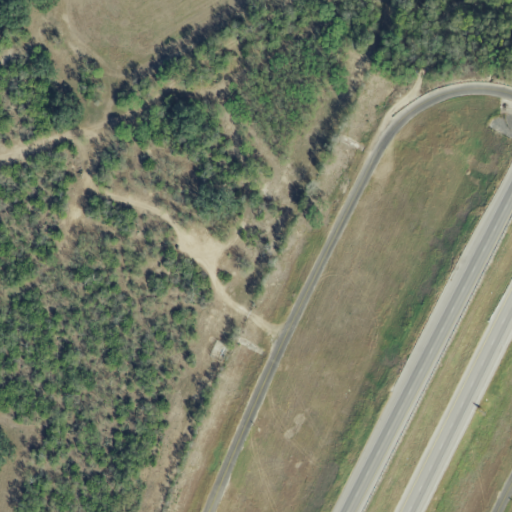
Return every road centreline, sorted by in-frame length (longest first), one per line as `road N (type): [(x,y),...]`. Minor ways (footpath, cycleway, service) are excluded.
road 1 (tertiary): [(210,511),(377,153),(400,122),(445,93),(511,96)]
road 2 (motorway): [(511,195),(350,511)]
road 3 (motorway): [(410,511),(511,306)]
